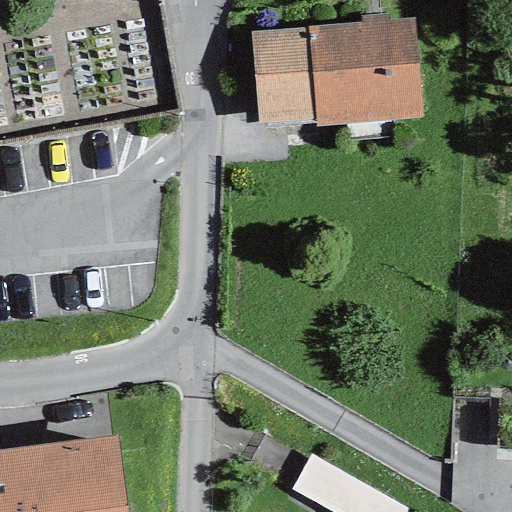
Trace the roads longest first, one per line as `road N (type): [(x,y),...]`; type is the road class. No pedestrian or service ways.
road 1 (residential): [(196,0),(193,344)]
road 2 (residential): [(193,344),(86,373),(0,384)]
road 3 (residential): [(193,344),(195,511)]
